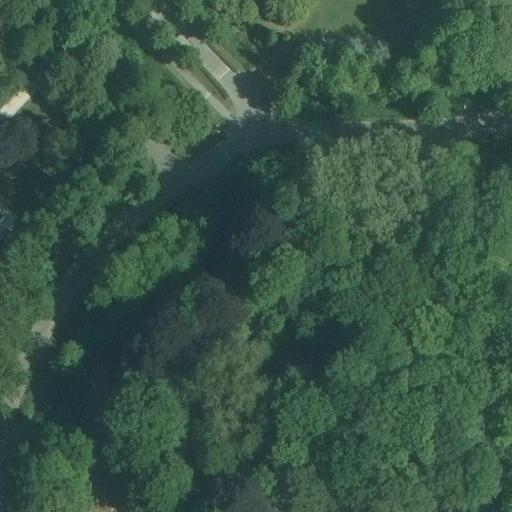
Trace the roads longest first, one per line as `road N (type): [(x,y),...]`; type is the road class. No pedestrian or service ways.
road 1 (tertiary): [(0,430),(31,349),(69,286),(107,241),(181,179)]
road 2 (tertiary): [(511,117),(363,134),(256,126)]
road 3 (residential): [(181,179),(0,8)]
road 4 (tertiary): [(256,126),(221,71),(145,0)]
